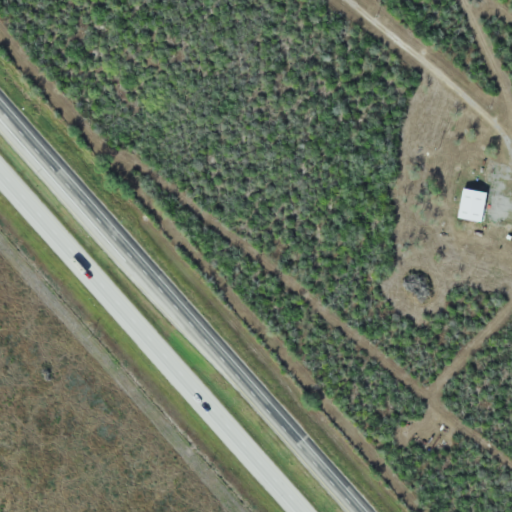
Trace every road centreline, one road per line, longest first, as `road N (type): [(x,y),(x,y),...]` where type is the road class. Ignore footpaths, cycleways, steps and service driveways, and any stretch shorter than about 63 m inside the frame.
road 1 (trunk): [(366,511),(0,98)]
road 2 (trunk): [(0,174),(300,511)]
